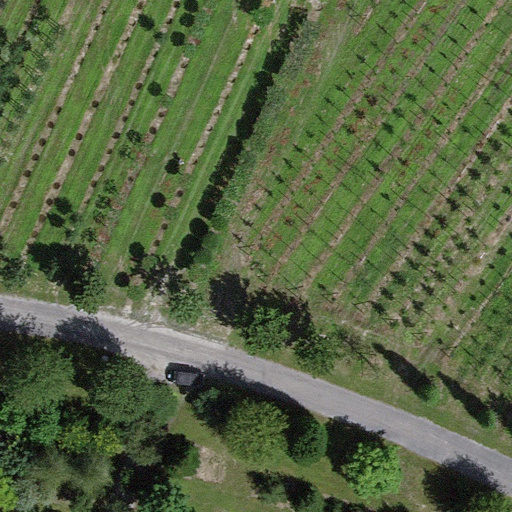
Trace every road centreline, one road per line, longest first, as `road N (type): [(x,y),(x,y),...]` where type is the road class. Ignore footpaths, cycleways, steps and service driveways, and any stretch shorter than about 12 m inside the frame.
road 1 (track): [(511,492),(385,429),(177,355),(0,317)]
road 2 (track): [(177,355),(117,511)]
